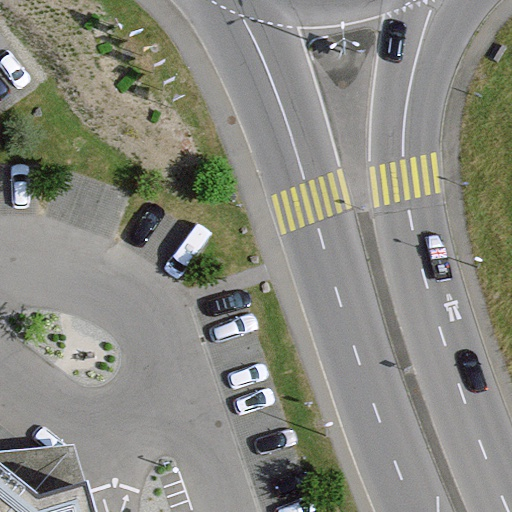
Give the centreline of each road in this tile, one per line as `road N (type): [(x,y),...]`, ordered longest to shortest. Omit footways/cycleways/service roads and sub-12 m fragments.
road 1 (secondary): [(232,0),(274,88),(414,511)]
road 2 (secondary): [(508,511),(443,338),(405,178),(420,0)]
